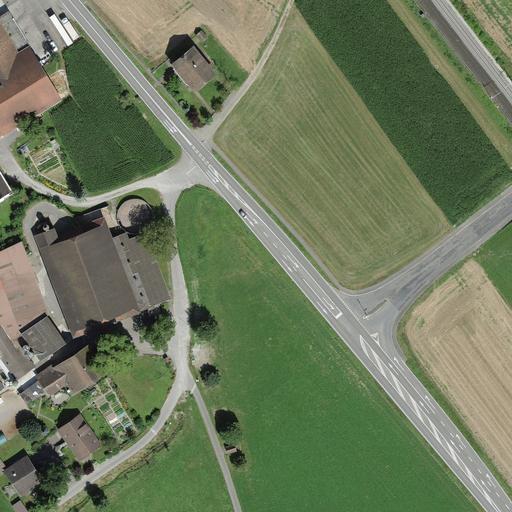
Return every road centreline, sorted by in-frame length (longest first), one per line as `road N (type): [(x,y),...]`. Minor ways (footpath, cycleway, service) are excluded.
road 1 (unclassified): [(237,511),(179,355),(169,201),(173,184),(206,158)]
road 2 (primary): [(348,326),(501,511)]
road 3 (primary): [(206,158),(348,326)]
road 4 (primary): [(71,0),(206,158)]
road 5 (unclassified): [(348,326),(511,201)]
road 6 (track): [(289,0),(249,79),(195,146)]
